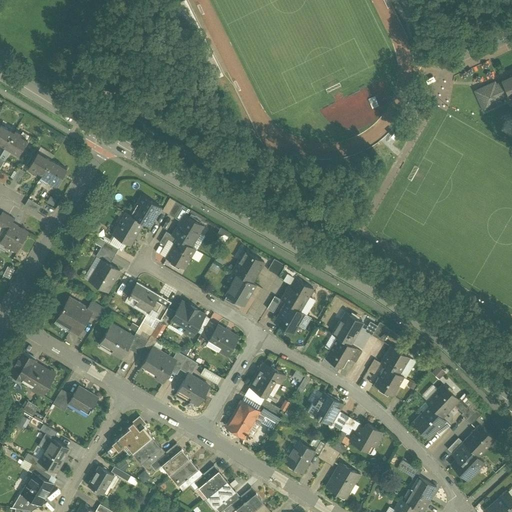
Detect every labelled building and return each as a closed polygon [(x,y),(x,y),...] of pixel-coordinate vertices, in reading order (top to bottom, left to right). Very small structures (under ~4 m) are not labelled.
[(182,0),(176,3),(186,27),(197,23),(186,0),(182,0)] [(500,31),(482,39),(487,49),(504,41),(500,31)] [(208,71),(213,79),(222,74),(218,66),(208,71)] [(511,76),(502,81),(503,83),(495,87),(494,84),(477,92),(485,109),(501,101),(502,103),(506,101),(504,97),(508,95),(509,97),(511,95),(511,76)] [(14,132),(1,125),(0,125),(0,144),(5,147),(14,132)] [(22,134),(15,130),(14,132),(5,147),(19,155),(28,140),(20,136),(22,134)] [(51,160),(38,152),(28,169),(41,177),(51,160)] [(67,169),(51,160),(41,177),(57,186),(62,176),(64,174),(67,169)] [(20,169),(14,179),(19,182),(25,172),(20,169)] [(52,205),(55,200),(49,197),(46,202),(52,205)] [(160,207),(143,197),(138,204),(141,206),(134,217),(143,223),(150,227),(154,221),(153,220),(160,207)] [(170,198),(163,211),(168,215),(176,201),(170,198)] [(41,206),(29,199),(25,206),(37,213),(41,206)] [(176,201),(168,215),(175,218),(183,206),(176,201)] [(9,215),(2,211),(0,215),(0,223),(3,225),(9,215)] [(134,217),(126,213),(114,232),(123,238),(122,240),(130,245),(143,223),(134,217)] [(9,215),(3,225),(8,229),(12,222),(14,218),(9,215)] [(203,226),(184,215),(173,235),(177,238),(192,247),(203,226)] [(22,228),(12,222),(8,229),(0,242),(10,248),(12,246),(18,249),(29,231),(22,227),(22,228)] [(222,225),(215,233),(224,241),(230,233),(222,225)] [(173,235),(166,232),(159,243),(165,247),(168,242),(173,245),(177,238),(173,235)] [(196,249),(177,238),(173,245),(166,258),(184,269),(196,249)] [(118,249),(104,240),(101,247),(115,255),(118,249)] [(115,255),(101,247),(97,253),(111,262),(115,255)] [(264,262),(245,251),(233,271),(238,274),(252,282),(264,262)] [(285,265),(274,259),(268,270),(278,276),(285,265)] [(120,271),(102,260),(96,269),(98,270),(91,281),(90,280),(89,281),(107,291),(120,271)] [(298,272),(285,265),(278,276),(291,284),(295,277),(295,278),(298,272)] [(252,282),(238,274),(226,295),(242,304),(248,294),(250,296),(256,285),(252,282)] [(295,278),(295,277),(291,284),(281,300),(286,303),(300,311),(313,288),(295,278)] [(159,295),(137,282),(128,296),(130,298),(131,296),(137,299),(134,305),(153,316),(161,302),(156,299),(159,295)] [(256,285),(250,296),(256,299),(263,289),(256,285)] [(280,299),(275,296),(267,309),(273,312),(280,299)] [(88,309),(69,297),(63,308),(58,317),(72,325),(70,329),(79,335),(90,316),(93,311),(88,309)] [(105,308),(93,301),(88,309),(93,311),(90,316),(98,320),(105,308)] [(161,302),(153,316),(160,320),(168,307),(161,302)] [(190,306),(182,302),(176,312),(171,319),(187,328),(184,332),(193,337),(205,316),(190,307),(190,306)] [(300,311),(286,303),(275,322),(294,333),(305,314),(300,311)] [(176,312),(168,307),(160,320),(160,321),(167,326),(171,319),(176,312)] [(364,323),(348,314),(344,319),(342,318),(332,334),(337,337),(351,345),(360,330),(364,323)] [(155,329),(142,321),(138,328),(151,336),(155,329)] [(217,326),(208,321),(200,335),(209,340),(217,326)] [(386,326),(380,322),(372,336),(378,339),(386,326)] [(133,337),(112,324),(101,341),(114,349),(112,352),(121,358),(128,348),(134,337),(133,337)] [(239,337),(218,325),(217,326),(209,340),(222,347),(219,351),(228,356),(239,337)] [(151,336),(138,328),(136,333),(148,340),(151,336)] [(389,331),(385,329),(378,339),(383,342),(389,331)] [(148,340),(136,333),(133,337),(134,337),(128,348),(140,355),(148,340)] [(158,340),(151,336),(148,340),(145,346),(151,349),(152,348),(152,347),(153,347),(158,340)] [(351,345),(337,337),(325,358),(341,367),(347,357),(350,359),(356,348),(351,345)] [(410,356),(390,345),(380,363),(381,363),(385,365),(399,374),(410,356)] [(152,347),(152,348),(151,349),(142,365),(158,374),(156,378),(164,383),(174,365),(176,361),(173,359),(153,347),(152,347)] [(362,352),(356,348),(350,359),(356,362),(362,352)] [(21,355),(13,350),(9,358),(17,363),(21,355)] [(187,357),(177,351),(173,359),(176,361),(174,365),(180,369),(187,357)] [(35,361),(22,353),(21,355),(17,363),(8,377),(20,384),(24,378),(34,384),(32,389),(43,396),(55,375),(34,362),(35,361)] [(193,361),(187,357),(180,369),(186,373),(193,361)] [(380,363),(374,359),(367,370),(374,374),(381,363),(380,363)] [(264,363),(249,387),(265,396),(275,380),(280,384),(285,375),(264,363)] [(399,374),(385,365),(374,385),(393,396),(404,377),(399,374)] [(438,365),(432,372),(439,378),(445,371),(438,365)] [(200,374),(217,382),(220,375),(203,367),(200,374)] [(209,386),(188,374),(177,392),(198,405),(209,386)] [(443,384),(426,402),(442,417),(454,404),(459,399),(459,398),(443,384)] [(98,398),(78,386),(69,403),(80,409),(88,414),(91,409),(92,409),(94,406),(93,406),(98,398)] [(61,390),(53,404),(59,408),(67,394),(61,390)] [(343,404),(323,392),(311,412),(318,416),(318,417),(319,418),(320,417),(335,426),(343,413),(339,410),(343,404)] [(475,410),(460,397),(459,398),(459,399),(454,404),(463,412),(461,414),(467,419),(475,410)] [(284,411),(264,399),(260,405),(281,417),(284,411)] [(27,401),(22,410),(33,415),(37,405),(27,401)] [(256,410),(241,401),(236,410),(237,410),(234,415),(233,415),(227,425),(245,436),(246,434),(249,436),(250,435),(247,433),(254,420),(257,422),(262,415),(262,414),(256,410)] [(281,417),(260,405),(256,410),(262,414),(262,415),(277,424),(281,417)] [(429,406),(414,422),(429,437),(438,428),(446,421),(442,417),(430,405),(429,406)] [(475,410),(467,419),(472,424),(481,414),(476,409),(475,410)] [(350,417),(343,413),(335,426),(343,430),(350,417)] [(20,415),(17,427),(25,429),(29,418),(20,415)] [(350,417),(343,430),(349,434),(352,429),(357,421),(350,417)] [(383,432),(367,423),(365,427),(361,425),(362,424),(357,421),(352,429),(357,431),(351,442),(366,451),(370,444),(374,446),(383,432)] [(446,421),(438,428),(443,433),(451,426),(446,421)] [(140,430),(133,422),(128,426),(130,428),(119,437),(119,438),(112,444),(114,446),(119,451),(126,445),(133,453),(153,437),(144,426),(140,430)] [(57,432),(44,424),(40,430),(53,438),(57,432)] [(480,425),(473,431),(474,432),(471,436),(470,435),(463,442),(465,444),(469,448),(479,458),(490,446),(488,444),(493,438),(496,440),(480,425)] [(153,437),(133,453),(141,463),(161,447),(153,437)] [(459,438),(448,449),(454,455),(465,444),(463,442),(459,438)] [(69,450),(52,440),(40,461),(56,471),(69,450)] [(298,441),(285,462),(302,472),(308,462),(307,462),(314,451),(298,441)] [(166,452),(157,459),(170,475),(189,459),(181,449),(182,449),(177,443),(166,452)] [(332,448),(325,443),(317,457),(324,461),(332,448)] [(119,451),(114,446),(108,451),(113,457),(119,451)] [(161,447),(141,463),(146,469),(157,459),(166,452),(161,447)] [(341,452),(332,448),(324,461),(332,466),(341,452)] [(479,458),(469,448),(456,461),(472,476),(485,463),(479,458)] [(189,459),(170,475),(183,491),(194,481),(203,474),(198,468),(197,468),(189,459)] [(422,470),(403,459),(397,467),(404,471),(405,469),(416,476),(419,470),(421,471),(422,470)] [(45,471),(32,463),(28,469),(34,473),(35,473),(42,477),(45,471)] [(341,463),(327,487),(338,493),(339,490),(347,495),(359,474),(341,463)] [(214,465),(206,472),(210,477),(219,470),(214,465)] [(114,475),(100,466),(88,486),(103,494),(114,475)] [(128,474),(115,466),(111,471),(125,480),(128,474)] [(210,477),(199,487),(207,497),(227,481),(219,470),(210,477)] [(210,477),(206,472),(203,474),(194,481),(199,487),(210,477)] [(42,477),(35,473),(34,473),(27,485),(32,488),(27,497),(41,505),(42,505),(41,504),(53,485),(54,485),(54,484),(42,477)] [(437,487),(418,476),(418,477),(420,478),(414,489),(411,488),(430,499),(437,487)] [(227,481),(207,497),(216,507),(227,498),(236,491),(227,481)] [(251,487),(242,495),(247,500),(256,492),(251,487)] [(430,499),(411,488),(404,500),(418,509),(423,511),(430,499)] [(236,491),(227,498),(231,504),(240,496),(236,491)] [(247,500),(235,509),(237,511),(253,511),(264,503),(256,492),(247,500)] [(507,492),(489,509),(491,511),(511,511),(511,499),(507,494),(508,493),(507,492)] [(240,496),(231,504),(235,509),(247,500),(242,495),(240,496)] [(227,498),(216,507),(219,511),(221,511),(231,504),(227,498)] [(404,500),(401,498),(392,511),(415,511),(418,509),(404,500)] [(271,511),(264,503),(253,511),(271,511)]
